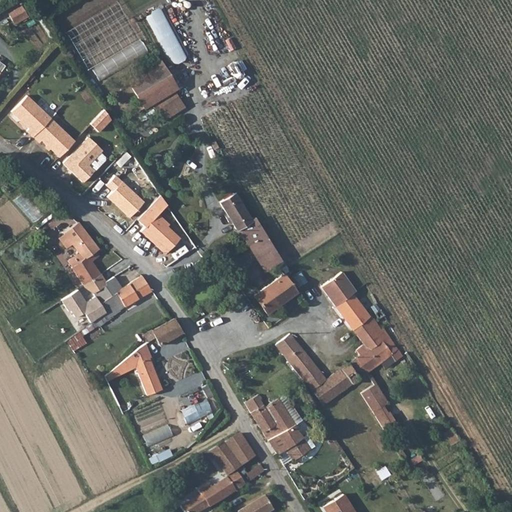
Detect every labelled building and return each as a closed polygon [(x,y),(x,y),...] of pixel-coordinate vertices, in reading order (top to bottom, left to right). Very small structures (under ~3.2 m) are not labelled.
[(21,6),(8,13),(14,24),(27,17),(21,6)] [(164,6),(147,16),(175,65),(192,56),(164,6)] [(100,80),(149,52),(127,14),(120,18),(130,35),(121,40),(126,48),(93,66),(100,80)] [(158,60),(124,81),(142,111),(175,90),(158,60)] [(179,93),(157,107),(165,120),(187,106),(179,93)] [(23,97),(7,114),(25,130),(23,133),(35,144),(38,142),(55,158),(71,142),(23,97)] [(107,118),(101,109),(99,111),(87,124),(96,131),(107,118)] [(104,155),(85,137),(60,164),(80,183),(91,171),(92,171),(102,160),(104,155)] [(142,203),(113,177),(104,187),(111,193),(106,198),(128,219),(142,203)] [(24,191),(15,200),(36,222),(46,212),(24,191)] [(157,197),(148,207),(155,213),(164,202),(159,195),(157,197)] [(233,229),(246,220),(231,195),(215,204),(231,230),(233,229)] [(235,231),(244,247),(262,237),(250,217),(246,220),(233,229),(235,231)] [(91,250),(93,248),(74,222),(60,233),(60,234),(54,238),(61,248),(67,244),(75,254),(73,254),(71,254),(70,257),(64,261),(79,285),(82,283),(87,291),(101,283),(100,280),(87,261),(95,255),(91,250)] [(277,261),(262,237),(244,247),(260,273),(277,261)] [(82,326),(82,327),(89,336),(110,321),(108,318),(118,312),(118,311),(135,300),(144,295),(148,300),(154,296),(148,287),(145,289),(138,278),(118,290),(109,276),(100,280),(101,283),(87,291),(102,312),(82,326)] [(291,294),(280,276),(249,297),(261,315),(262,315),(291,294)] [(353,330),(366,320),(355,303),(361,300),(354,289),(345,283),(329,294),(328,295),(353,330)] [(385,316),(382,311),(375,315),(377,321),(385,316)] [(383,329),(380,331),(371,317),(366,320),(353,330),(364,345),(355,351),(359,356),(379,341),(390,355),(397,351),(383,329)] [(149,341),(151,345),(157,342),(159,345),(181,332),(173,318),(151,331),(151,330),(143,334),(147,342),(149,341)] [(117,330),(110,321),(89,336),(94,342),(106,359),(110,361),(112,360),(114,358),(120,354),(128,349),(125,344),(116,331),(117,330)] [(290,335),(275,346),(304,383),(320,373),(290,335)] [(359,356),(356,358),(367,373),(390,355),(379,341),(359,356)] [(150,357),(152,356),(147,348),(145,344),(138,349),(102,375),(105,382),(134,367),(142,385),(157,379),(150,357)] [(395,362),(401,358),(397,351),(390,355),(395,362)] [(329,379),(340,393),(347,388),(351,384),(356,381),(367,373),(356,358),(329,379)] [(320,373),(304,383),(308,388),(322,406),(339,394),(340,393),(329,379),(326,381),(320,373)] [(142,385),(146,395),(161,389),(157,379),(142,385)] [(377,409),(372,399),(380,395),(373,383),(363,391),(359,394),(370,413),(377,409)] [(250,413),(267,442),(294,426),(281,406),(288,401),(284,395),(264,408),(262,406),(250,413)] [(386,404),(380,395),(372,399),(377,409),(386,404)] [(183,411),(188,423),(214,413),(209,401),(183,411)] [(144,435),(149,446),(175,436),(170,425),(144,435)] [(267,442),(275,456),(284,450),(302,439),(294,426),(267,442)] [(453,444),(461,439),(454,427),(445,432),(453,444)] [(240,433),(209,451),(213,457),(228,476),(237,469),(240,466),(255,456),(240,433)] [(309,450),(302,439),(284,450),(291,461),(309,450)] [(397,449),(393,452),(403,470),(408,467),(397,449)] [(237,469),(237,472),(245,484),(264,471),(260,464),(246,472),(244,469),(241,467),(240,466),(237,469)] [(229,495),(245,484),(237,472),(212,487),(181,506),(184,511),(198,511),(205,507),(209,505),(229,495)] [(352,511),(344,496),(327,505),(330,511),(352,511)] [(267,511),(270,511),(262,497),(238,511),(267,511)]
